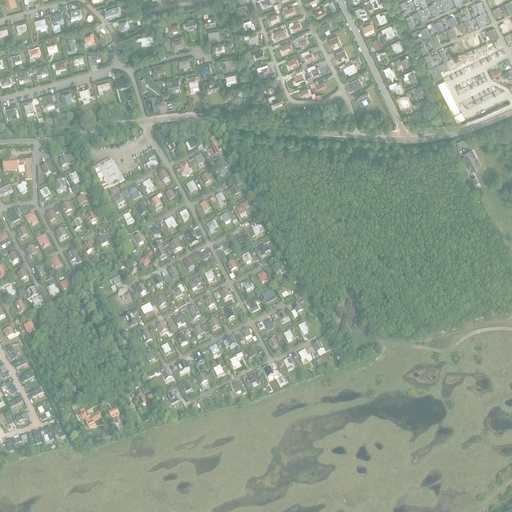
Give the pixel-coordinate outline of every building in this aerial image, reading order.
[(376,0),(375,1),(374,0),(370,0),(371,2),(374,9),(378,7),(379,9),(384,7),(382,3),(378,4),(376,0)] [(415,11),(418,10),(413,0),(410,2),(408,3),(409,7),(412,6),(415,11)] [(246,7),(245,7),(244,4),(237,6),(237,7),(235,7),(237,12),(239,11),(239,12),(244,10),(245,14),(249,13),(246,7)] [(106,18),(113,16),(112,14),(120,13),(118,5),(108,8),(109,9),(104,10),(106,18)] [(293,7),(287,9),(286,7),(282,8),(283,11),(286,10),(288,16),(295,13),(293,7)] [(420,10),(424,19),(431,16),(427,7),(420,10)] [(471,18),(466,7),(463,8),(466,16),(462,17),(464,21),(471,18)] [(502,14),(499,7),(492,10),(495,17),(502,14)] [(315,12),(318,18),(327,14),(323,8),(315,12)] [(71,17),(72,21),(76,19),(76,16),(81,15),(79,9),(71,12),(72,16),(71,17)] [(358,12),(362,19),(367,16),(364,10),(358,12)] [(383,15),(380,16),(379,13),(376,15),(380,24),(386,21),(383,15)] [(52,22),(53,26),(57,24),(57,21),(63,20),(61,14),(53,16),(54,22),(52,22)] [(213,17),(208,18),(207,14),(204,14),(206,24),(215,23),(213,17)] [(278,15),(276,16),(276,14),(269,17),(272,24),(274,23),(280,20),(278,15)] [(485,21),(482,14),(475,17),(478,24),(485,21)] [(188,30),(190,30),(190,28),(196,26),(195,18),(186,20),(186,22),(183,23),(184,29),(187,28),(188,30)] [(47,25),(46,25),(44,19),(34,22),(37,30),(40,29),(45,27),(45,28),(47,27),(47,25)] [(253,23),(252,23),(250,20),(244,22),(245,24),(243,24),(245,28),(246,27),(246,28),(250,27),(252,30),(255,29),(253,23)] [(122,28),(128,26),(126,21),(120,23),(119,22),(118,22),(118,23),(120,30),(122,30),(122,28)] [(299,22),(293,25),(292,22),(289,23),(290,26),(292,26),(294,31),(301,28),(299,22)] [(322,26),(324,31),(331,28),(329,23),(322,26)] [(16,26),(18,35),(21,34),(20,31),(26,29),(24,24),(16,26)] [(180,30),(179,30),(178,24),(168,26),(169,32),(168,32),(169,35),(173,34),(173,31),(177,30),(178,33),(180,33),(180,30)] [(363,28),(366,35),(374,31),(371,25),(363,28)] [(390,38),(395,35),(391,26),(381,30),(383,34),(387,32),(390,38)] [(420,31),(423,38),(430,35),(426,28),(420,31)] [(284,30),(282,31),(282,29),(275,32),(277,37),(280,36),(281,38),(286,35),(284,30)] [(495,34),(493,35),(489,29),(486,30),(488,35),(486,36),(489,42),(491,41),(495,39),(494,39),(497,38),(495,34)] [(209,32),(210,40),(213,39),(212,38),(219,37),(218,31),(209,32)] [(83,43),(84,48),(89,47),(88,43),(94,41),(92,34),(89,34),(90,36),(83,38),(85,43),(83,43)] [(106,34),(102,37),(106,43),(110,40),(106,34)] [(256,35),(251,37),(250,34),(244,36),(245,40),(248,39),(250,43),(251,43),(258,41),(256,35)] [(471,45),(472,49),(481,45),(477,34),(474,36),(477,43),(471,45)] [(144,43),(150,42),(149,36),(137,39),(138,41),(141,41),(142,45),(144,45),(144,43)] [(338,47),(342,46),(337,36),(329,40),(332,47),(337,44),(338,47)] [(305,37),(299,40),(298,37),(295,38),(296,41),(298,40),(300,46),(307,43),(305,37)] [(378,39),(374,41),(372,38),(368,40),(370,43),(373,42),(376,48),(381,46),(378,39)] [(171,42),(174,52),(178,51),(177,47),(184,46),(182,40),(171,42)] [(418,43),(421,52),(428,49),(426,44),(427,43),(427,42),(426,43),(425,40),(418,43)] [(78,48),(76,41),(65,44),(68,51),(78,48)] [(393,46),(397,53),(402,50),(399,43),(393,46)] [(290,45),(289,45),(288,44),(281,47),(283,52),(286,51),(287,52),(293,50),(290,45)] [(47,47),(49,55),(52,54),(51,52),(57,50),(56,45),(47,47)] [(39,49),(35,50),(35,48),(30,50),(31,51),(29,52),(31,59),(33,59),(33,57),(40,55),(39,49)] [(345,61),(349,59),(344,50),(336,54),(339,61),(344,58),(345,61)] [(257,59),(264,56),(262,51),(255,54),(253,55),(255,59),(257,59)] [(92,55),(94,64),(97,63),(96,59),(102,58),(100,52),(92,55)] [(311,52),(306,55),(304,52),(301,53),(302,56),(304,55),(306,61),(313,58),(311,52)] [(381,53),(376,55),(379,60),(381,59),(383,64),(388,61),(384,52),(381,53)] [(11,62),(12,67),(16,66),(15,62),(21,60),(19,55),(10,57),(12,62),(11,62)] [(441,63),(437,55),(433,56),(436,61),(432,63),(434,67),(441,63)] [(404,67),(409,65),(406,58),(401,61),(400,59),(396,60),(395,61),(397,65),(402,63),(404,67)] [(297,60),(295,60),(294,59),(288,62),(290,67),(293,66),(293,67),(299,65),(297,60)] [(178,67),(179,72),(184,71),(183,67),(189,66),(188,60),(179,62),(180,66),(178,67)] [(55,65),(57,72),(60,72),(59,69),(65,68),(64,62),(55,65)] [(200,67),(202,76),(205,76),(204,72),(210,71),(209,65),(200,67)] [(261,67),(257,68),(258,72),(261,71),(263,75),(270,72),(268,66),(268,65),(265,66),(265,65),(261,67)] [(343,69),(345,74),(352,70),(350,65),(343,69)] [(152,71),(153,78),(158,77),(157,73),(163,71),(162,66),(153,68),(154,71),(152,71)] [(37,74),(38,79),(42,78),(41,74),(47,73),(45,67),(37,70),(38,74),(37,74)] [(317,67),(312,69),(311,67),(307,68),(308,71),(310,70),(312,75),(320,72),(317,67)] [(499,68),(489,73),(491,79),(501,74),(499,68)] [(387,72),(390,78),(395,76),(392,69),(387,72)] [(19,80),(20,83),(23,82),(22,79),(28,78),(27,72),(18,75),(20,80),(19,80)] [(413,74),(408,76),(407,73),(404,75),(405,77),(406,80),(409,78),(411,83),(416,80),(413,74)] [(303,74),(301,75),(300,74),(294,77),(296,82),(299,81),(299,82),(305,80),(303,74)] [(226,82),(227,86),(230,85),(229,82),(235,81),(234,75),(225,77),(227,82),(226,82)] [(0,80),(2,87),(5,86),(4,84),(10,83),(9,77),(0,80)] [(138,80),(142,92),(147,90),(144,78),(138,80)] [(115,82),(117,89),(120,88),(120,86),(126,84),(124,79),(115,82)] [(360,80),(357,81),(356,79),(350,83),(352,88),(359,84),(361,83),(360,80)] [(168,85),(169,92),(173,91),(173,87),(179,86),(178,80),(169,82),(170,85),(168,85)] [(188,82),(191,94),(194,93),(193,91),(199,89),(197,81),(188,82)] [(323,82),(318,84),(317,81),(313,83),(314,86),(316,85),(319,90),(326,87),(323,82)] [(152,83),(160,91),(163,88),(159,85),(160,84),(157,82),(152,83)] [(206,84),(208,94),(210,93),(210,89),(216,88),(219,87),(218,82),(206,84)] [(399,84),(397,85),(396,82),(392,83),(388,85),(390,89),(394,87),(397,93),(402,91),(399,84)] [(98,91),(99,95),(102,94),(101,90),(110,88),(108,83),(97,86),(98,91)] [(309,89),(307,90),(307,88),(300,91),(302,97),(305,96),(305,97),(311,95),(309,89)] [(420,88),(416,90),(415,88),(411,89),(412,92),(414,91),(418,97),(423,95),(420,88)] [(79,91),(81,100),(90,98),(88,89),(79,91)] [(236,97),(236,98),(242,97),(241,90),(232,92),(233,97),(236,97)] [(367,91),(357,96),(359,102),(366,99),(367,101),(371,99),(367,91)] [(280,97),(275,98),(274,95),(268,97),(269,101),(272,100),(274,105),(282,102),(280,97)] [(156,99),(155,98),(147,99),(150,111),(158,109),(157,106),(164,105),(162,98),(156,99)] [(401,102),(404,108),(409,106),(406,99),(401,102)] [(28,103),(24,104),(26,113),(30,112),(35,111),(32,102),(28,103)] [(6,110),(9,119),(11,118),(10,115),(16,113),(15,108),(6,110)] [(188,143),(191,149),(198,146),(195,139),(188,143)] [(167,146),(171,153),(177,149),(173,143),(167,146)] [(214,157),(220,154),(216,147),(208,151),(209,154),(212,153),(214,157)] [(472,149),(461,153),(464,159),(463,160),(465,166),(478,162),(472,149)] [(66,166),(74,163),(71,154),(63,157),(63,158),(59,160),(62,167),(66,166)] [(195,158),(198,165),(205,162),(201,155),(195,158)] [(146,164),(149,169),(158,164),(154,157),(148,160),(150,162),(146,164)] [(94,167),(104,191),(123,181),(110,158),(94,167)] [(25,180),(31,180),(30,159),(2,162),(3,171),(18,170),(19,173),(24,173),(25,180)] [(191,168),(189,169),(186,163),(180,166),(183,173),(187,171),(189,174),(193,172),(191,168)] [(229,170),(226,172),(224,169),(228,167),(226,163),(221,165),(222,167),(215,171),(216,173),(218,172),(220,176),(229,171),(229,170)] [(54,169),(52,170),(48,164),(41,168),(43,170),(45,174),(51,171),(53,175),(56,173),(54,169)] [(159,175),(162,181),(168,178),(165,171),(159,175)] [(73,182),(79,179),(75,172),(68,176),(70,179),(71,178),(73,182)] [(202,177),(205,184),(211,181),(208,174),(202,177)] [(58,190),(64,187),(61,180),(54,184),(55,187),(56,186),(58,190)] [(153,186),(149,180),(143,183),(147,190),(150,188),(152,192),(155,190),(153,186)] [(187,185),(190,192),(196,189),(193,182),(187,185)] [(21,193),(27,190),(24,183),(16,187),(18,189),(19,189),(21,193)] [(9,194),(13,193),(8,184),(0,187),(0,190),(2,195),(8,192),(9,194)] [(231,189),(234,196),(240,193),(237,186),(231,189)] [(44,198),(50,194),(46,188),(39,192),(41,194),(42,194),(44,198)] [(129,191),(132,197),(138,194),(135,188),(129,191)] [(81,205),(87,202),(84,197),(88,195),(86,191),(80,193),(82,196),(76,199),(78,202),(79,201),(81,205)] [(165,194),(169,201),(175,197),(171,191),(165,194)] [(226,199),(225,200),(222,194),(216,197),(219,204),(224,201),(225,203),(227,202),(226,199)] [(115,198),(118,205),(124,202),(120,195),(115,198)] [(151,201),(156,210),(162,207),(157,198),(151,201)] [(201,205),(204,212),(210,209),(207,202),(201,205)] [(236,209),(240,215),(246,212),(244,209),(249,207),(246,202),(240,205),(241,207),(236,209)] [(65,213),(72,210),(68,203),(61,207),(62,210),(63,209),(65,213)] [(137,209),(141,216),(147,212),(143,206),(137,209)] [(13,223),(19,220),(14,210),(7,214),(8,217),(9,216),(13,223)] [(50,222),(57,218),(55,214),(58,213),(56,210),(46,215),(50,222)] [(179,214),(183,220),(189,217),(186,210),(179,214)] [(34,223),(33,222),(36,221),(32,213),(25,217),(28,224),(32,222),(33,224),(34,223)] [(90,223),(96,220),(93,213),(86,217),(87,219),(88,219),(90,223)] [(123,216),(126,223),(133,220),(129,213),(123,216)] [(221,217),(225,223),(231,220),(227,214),(221,217)] [(83,222),(84,221),(82,217),(80,217),(75,220),(76,222),(71,224),(75,231),(81,228),(79,224),(83,222)] [(173,228),(177,226),(172,217),(165,222),(168,228),(172,226),(173,228)] [(206,225),(210,231),(216,228),(212,222),(206,225)] [(150,230),(153,236),(159,233),(156,226),(150,230)] [(252,229),(255,235),(261,232),(258,226),(252,229)] [(21,238),(27,235),(24,228),(16,232),(18,235),(19,234),(21,238)] [(57,232),(60,239),(66,236),(63,229),(57,232)] [(102,245),(108,242),(104,235),(105,235),(103,231),(98,234),(100,237),(97,239),(98,242),(99,241),(102,245)] [(186,236),(191,245),(197,242),(192,232),(186,236)] [(8,243),(10,242),(4,233),(0,234),(0,243),(7,240),(8,243)] [(134,238),(138,244),(144,241),(141,234),(134,238)] [(237,237),(240,243),(246,240),(243,234),(237,237)] [(45,245),(45,244),(48,243),(44,235),(37,239),(40,245),(43,244),(44,246),(45,245)] [(170,244),(174,250),(180,247),(177,240),(170,244)] [(222,245),(225,251),(231,248),(228,242),(222,245)] [(87,253),(93,250),(89,243),(82,247),(84,250),(85,249),(87,253)] [(36,244),(26,249),(29,257),(37,252),(35,249),(38,248),(36,244)] [(268,246),(265,248),(263,245),(257,249),(261,255),(262,257),(266,255),(265,253),(267,252),(270,250),(268,246)] [(162,248),(161,249),(160,247),(153,250),(155,253),(156,252),(159,258),(165,255),(162,248)] [(79,257),(77,257),(74,251),(67,255),(69,257),(72,261),(75,259),(78,264),(81,262),(79,257)] [(200,254),(203,261),(210,257),(206,251),(200,254)] [(12,263),(19,259),(15,253),(8,256),(10,259),(12,263)] [(242,257),(246,263),(252,260),(248,253),(242,257)] [(141,260),(144,266),(150,263),(147,256),(141,260)] [(57,267),(56,266),(59,265),(55,257),(48,261),(52,267),(55,266),(56,268),(57,267)] [(184,262),(188,269),(194,266),(190,259),(184,262)] [(227,264),(231,271),(237,268),(233,261),(227,264)] [(40,273),(46,270),(42,263),(35,267),(36,270),(37,269),(40,273)] [(272,268),(276,274),(282,271),(279,264),(272,268)] [(128,272),(131,278),(137,274),(134,268),(128,272)] [(168,271),(172,277),(178,274),(174,268),(168,271)] [(21,280),(28,277),(24,270),(17,274),(19,277),(19,276),(21,280)] [(204,275),(208,281),(214,278),(210,271),(204,275)] [(257,276),(261,282),(267,279),(264,272),(257,276)] [(112,280),(115,286),(122,282),(119,276),(112,280)] [(152,279),(156,286),(162,283),(159,276),(152,279)] [(69,290),(68,289),(71,287),(67,280),(60,284),(63,290),(67,288),(68,291),(69,290)] [(188,283),(192,290),(198,286),(194,280),(188,283)] [(252,284),(251,285),(248,281),(242,284),(240,285),(242,288),(244,287),(246,290),(247,292),(251,291),(255,289),(252,284)] [(147,288),(145,289),(143,284),(137,288),(140,294),(146,291),(148,294),(150,292),(147,288)] [(278,287),(283,298),(288,295),(286,292),(288,291),(284,284),(278,287)] [(51,295),(57,292),(54,285),(46,289),(48,291),(49,291),(51,295)] [(6,289),(9,297),(15,294),(11,287),(6,289)] [(31,298),(37,295),(34,288),(27,292),(28,295),(29,294),(31,298)] [(172,291),(176,298),(182,295),(178,288),(172,291)] [(232,294),(230,295),(229,293),(231,292),(229,289),(221,293),(224,300),(230,297),(230,296),(232,295),(233,297),(234,297),(232,294)] [(263,295),(266,302),(272,299),(269,292),(263,295)] [(121,296),(124,303),(130,300),(127,293),(121,296)] [(248,303),(251,310),(258,307),(255,302),(260,300),(258,296),(254,298),(255,299),(254,300),(248,303)] [(157,300),(160,306),(166,303),(163,297),(157,300)] [(205,302),(208,308),(214,305),(211,298),(205,302)] [(15,305),(19,314),(26,310),(22,301),(15,305)] [(291,312),(294,318),(298,316),(296,313),(303,310),(299,303),(293,307),(295,310),(291,312)] [(140,308),(144,315),(150,312),(147,305),(140,308)] [(189,310),(194,320),(200,316),(195,307),(189,310)] [(117,313),(115,314),(112,308),(110,309),(113,315),(115,318),(119,316),(117,313)] [(225,313),(228,320),(234,317),(231,310),(225,313)] [(278,315),(282,321),(288,318),(284,311),(278,315)] [(125,317),(128,323),(134,320),(131,314),(125,317)] [(184,321),(183,322),(179,315),(173,318),(176,325),(181,323),(182,325),(185,323),(184,321)] [(209,322),(212,328),(218,325),(215,318),(209,322)] [(263,323),(267,329),(273,326),(269,319),(263,323)] [(24,325),(28,333),(35,329),(31,322),(24,325)] [(157,327),(162,335),(168,332),(163,323),(157,327)] [(298,326),(302,333),(308,330),(305,323),(298,326)] [(196,337),(203,334),(199,327),(193,330),(192,328),(190,329),(191,332),(193,331),(196,337)] [(9,340),(15,337),(11,328),(4,331),(5,334),(6,334),(9,340)] [(241,332),(246,341),(252,338),(247,328),(241,332)] [(283,334),(287,341),(293,338),(289,331),(283,334)] [(150,342),(152,340),(147,332),(141,335),(141,336),(140,337),(141,339),(143,338),(144,341),(146,343),(150,341),(150,342)] [(177,338),(181,345),(187,342),(183,335),(177,338)] [(225,340),(229,347),(235,344),(231,337),(225,340)] [(268,342),(272,349),(278,346),(274,339),(268,342)] [(313,345),(319,355),(325,352),(319,342),(313,345)] [(161,347),(165,354),(171,351),(167,344),(161,347)] [(219,349),(218,350),(216,345),(209,349),(213,356),(217,354),(218,356),(222,354),(219,349)] [(7,349),(13,360),(17,358),(11,347),(7,349)] [(245,352),(249,359),(255,355),(251,349),(245,352)] [(309,355),(307,356),(305,350),(299,353),(302,360),(301,360),(303,364),(312,360),(309,355)] [(145,356),(149,362),(155,359),(151,352),(145,356)] [(238,359),(244,356),(242,353),(236,356),(237,357),(236,358),(235,357),(229,360),(233,367),(239,364),(237,360),(238,359)] [(193,357),(197,364),(203,360),(199,354),(193,357)] [(284,361),(287,368),(293,365),(290,358),(284,361)] [(25,359),(14,365),(16,369),(27,363),(25,359)] [(181,372),(184,370),(185,373),(190,370),(185,361),(178,365),(181,372)] [(0,366),(0,370),(4,378),(8,376),(3,365),(0,366)] [(213,369),(217,375),(223,372),(219,366),(213,369)] [(275,371),(272,372),(269,367),(263,370),(267,377),(272,374),(274,378),(278,376),(275,371)] [(162,374),(165,380),(171,377),(168,371),(162,374)] [(32,373),(21,379),(23,383),(34,377),(32,373)] [(198,377),(201,384),(207,381),(204,374),(198,377)] [(260,380),(258,381),(255,374),(248,378),(252,384),(257,382),(258,385),(261,383),(260,380)] [(7,383),(13,394),(17,392),(11,381),(7,383)] [(242,395),(245,393),(240,382),(234,385),(237,392),(240,391),(242,395)] [(182,386),(185,392),(191,389),(188,383),(182,386)] [(41,388),(30,394),(32,398),(43,392),(41,388)] [(166,394),(170,401),(176,398),(172,391),(166,394)] [(146,397),(143,398),(141,395),(135,398),(138,402),(139,401),(141,406),(146,403),(148,402),(147,399),(145,400),(144,399),(146,398),(146,397)] [(21,397),(10,403),(12,407),(23,401),(21,397)] [(78,405),(77,403),(76,404),(78,409),(73,411),(75,415),(81,412),(81,413),(85,411),(83,407),(79,409),(79,408),(80,408),(79,407),(78,405)] [(37,409),(43,420),(47,418),(41,407),(37,409)] [(6,413),(10,425),(14,424),(10,412),(6,413)] [(98,414),(90,418),(88,413),(84,415),(83,414),(79,416),(81,421),(84,420),(88,428),(95,424),(93,422),(100,418),(98,414)] [(55,427),(60,438),(64,436),(59,425),(55,427)] [(26,436),(15,440),(16,444),(28,440),(26,436)]
